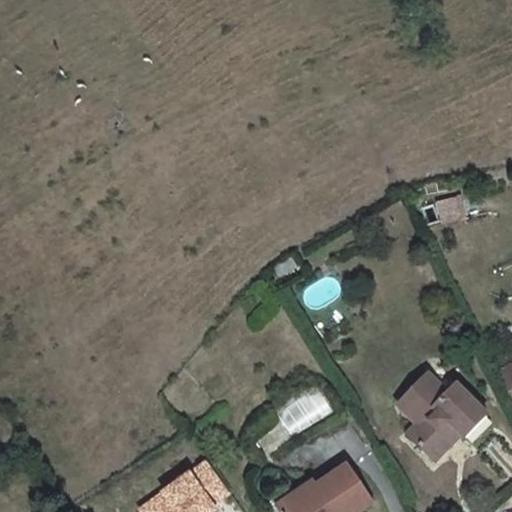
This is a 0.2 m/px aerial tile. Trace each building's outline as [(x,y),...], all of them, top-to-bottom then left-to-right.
[(456,206),(453,190),(430,195),(432,212),(456,206)] [(511,357),(495,366),(511,398),(511,357)] [(445,396),(428,382),(399,411),(417,429),(407,439),(436,466),(455,446),(451,441),(456,437),(463,442),(487,417),(456,385),(445,396)] [(203,459),(147,501),(154,511),(204,511),(212,507),(208,502),(226,489),(203,459)] [(360,511),(372,505),(348,467),(316,484),(313,480),(294,491),(299,502),(281,511),(360,511)] [(272,503),(277,511),(281,511),(299,502),(294,491),(272,503)] [(154,511),(147,501),(138,508),(140,511),(154,511)]
